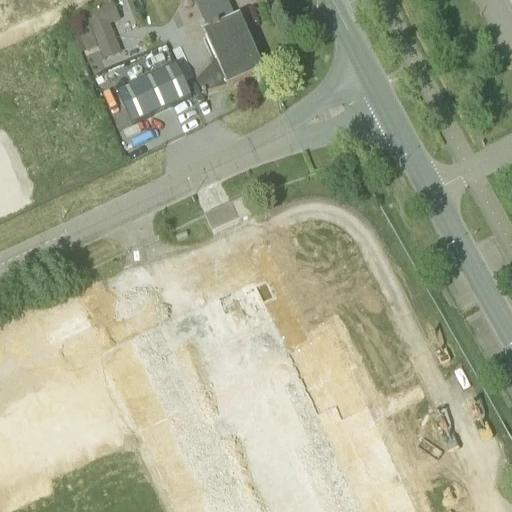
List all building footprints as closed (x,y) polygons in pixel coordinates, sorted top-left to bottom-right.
[(0,0),(0,32),(89,0),(0,0)] [(197,84),(202,95),(203,98),(206,97),(206,95),(228,89),(228,90),(263,74),(240,21),(235,23),(225,0),(192,0),(207,33),(204,35),(216,63),(197,84)] [(85,17),(91,31),(98,49),(101,56),(119,48),(116,41),(110,26),(120,22),(113,5),(103,9),(85,17)] [(98,49),(91,31),(81,35),(88,52),(98,49)] [(133,127),(191,100),(177,69),(118,97),(133,127)] [(251,218),(244,201),(205,218),(213,235),(251,218)] [(418,511),(381,420),(391,417),(386,405),(371,411),(338,332),(288,352),(268,303),(278,299),(271,282),(158,328),(157,324),(93,350),(94,351),(66,362),(72,377),(0,406),(0,501),(144,443),(171,511),(418,511)]
